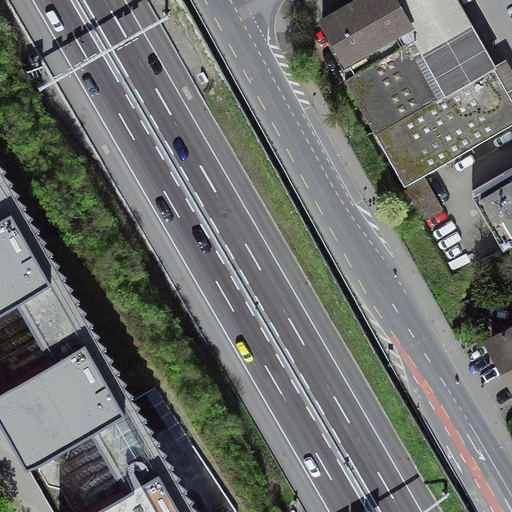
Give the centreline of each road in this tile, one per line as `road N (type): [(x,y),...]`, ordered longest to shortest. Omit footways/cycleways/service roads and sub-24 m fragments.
road 1 (motorway): [(53,0),(349,511)]
road 2 (motorway): [(400,511),(104,0)]
road 3 (residential): [(511,507),(226,12)]
